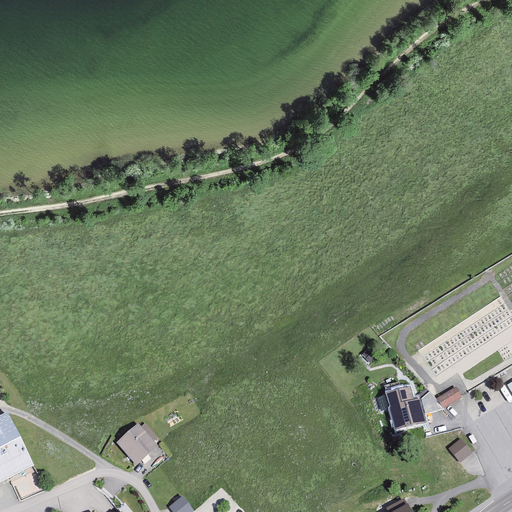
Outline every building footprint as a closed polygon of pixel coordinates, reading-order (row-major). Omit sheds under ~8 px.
[(442,409),(460,398),(453,388),(436,399),(442,409)] [(405,389),(379,396),(389,433),(420,424),(414,401),(409,403),(405,389)] [(440,412),(424,394),(414,401),(419,416),(440,412)] [(12,415),(0,420),(0,457),(31,440),(12,415)] [(116,441),(135,463),(157,445),(138,422),(116,441)] [(0,457),(0,488),(1,491),(40,470),(31,440),(0,457)] [(457,466),(471,455),(459,440),(445,451),(457,466)] [(173,511),(195,511),(186,500),(172,510),(173,511)]
